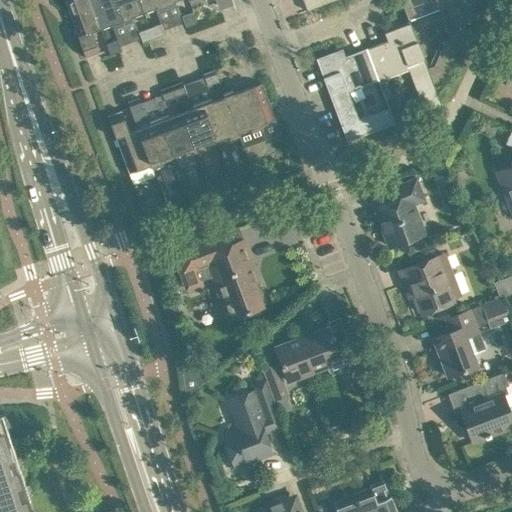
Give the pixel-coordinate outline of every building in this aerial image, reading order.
[(92,31),(100,28),(90,0),(65,0),(86,57),(100,53),(92,31)] [(114,27),(124,24),(115,0),(90,0),(100,28),(113,23),(114,27)] [(131,16),(144,12),(139,0),(115,0),(124,24),(133,20),(131,16)] [(158,11),(167,7),(164,0),(139,0),(144,12),(156,7),(158,11)] [(302,0),(307,11),(335,0),(302,0)] [(433,84),(434,83),(444,79),(458,48),(472,43),(463,20),(455,0),(400,0),(410,23),(433,84)] [(181,16),(186,27),(197,23),(193,11),(181,16)] [(153,39),(165,35),(161,23),(149,28),(153,39)] [(397,37),(366,48),(378,80),(397,73),(396,70),(408,66),(409,68),(419,97),(406,102),(412,117),(442,105),(434,83),(433,84),(410,23),(394,29),(397,37)] [(143,43),(153,39),(149,28),(139,32),(143,43)] [(110,55),(122,51),(118,40),(106,44),(110,55)] [(360,87),(378,80),(366,48),(336,60),(333,52),(316,58),(347,141),(394,123),(388,108),(359,119),(348,89),(359,85),(360,87)] [(215,69),(203,74),(208,85),(219,81),(215,69)] [(171,86),(175,97),(186,93),(182,81),(171,86)] [(260,124),(275,118),(262,83),(234,93),(233,89),(223,93),(224,97),(225,96),(238,132),(240,136),(244,149),(266,141),(260,124)] [(164,101),(175,97),(171,86),(160,90),(164,101)] [(230,140),(240,136),(238,132),(225,96),(224,97),(212,101),(211,97),(202,101),(216,140),(228,136),(230,140)] [(139,97),(128,102),(132,113),(143,109),(139,97)] [(204,145),(216,140),(202,101),(192,104),(194,108),(181,113),(196,152),(205,149),(204,145)] [(143,109),(132,113),(138,129),(139,128),(152,164),(150,165),(152,168),(162,165),(160,161),(173,156),(158,117),(150,120),(145,108),(143,109)] [(152,164),(139,128),(138,129),(129,132),(121,110),(108,115),(128,173),(129,172),(133,184),(155,176),(152,168),(150,165),(152,164)] [(186,156),(196,152),(181,113),(169,117),(167,114),(158,117),(173,156),(185,152),(186,156)] [(511,211),(511,165),(497,171),(511,211)] [(215,179),(207,182),(213,197),(221,194),(215,179)] [(390,247),(407,240),(424,234),(413,204),(424,200),(416,179),(388,189),(393,200),(375,207),(390,247)] [(186,195),(173,200),(177,211),(190,206),(186,195)] [(148,223),(158,219),(155,210),(145,214),(148,223)] [(230,318),(244,313),(262,306),(249,271),(255,269),(244,240),(230,245),(225,231),(173,250),(156,256),(158,263),(170,259),(171,262),(177,261),(188,290),(204,284),(198,269),(214,264),(221,283),(217,284),(230,318)] [(453,301),(452,299),(462,295),(446,251),(435,255),(433,249),(413,256),(416,264),(399,271),(405,287),(411,284),(422,313),(453,301)] [(507,291),(503,279),(495,283),(498,294),(507,291)] [(451,331),(433,338),(448,376),(466,369),(477,365),(472,353),(473,353),(486,348),(478,326),(488,322),(490,328),(511,320),(502,298),(469,310),(465,312),(446,319),(451,331)] [(325,367),(323,359),(338,354),(328,327),(274,347),(286,381),(325,367)] [(265,379),(273,399),(284,395),(272,365),(262,369),(265,379)] [(185,396),(207,378),(199,369),(195,372),(195,367),(183,368),(185,396)] [(511,426),(511,416),(501,388),(509,385),(504,372),(448,393),(455,410),(460,408),(473,442),(511,426)] [(271,400),(273,399),(265,379),(251,385),(253,390),(226,400),(236,428),(222,434),(234,467),(272,453),(261,421),(277,415),(271,400)] [(31,511),(27,498),(30,497),(2,413),(0,413),(0,511),(31,511)] [(370,487),(333,501),(337,511),(397,511),(391,495),(387,497),(384,490),(387,489),(383,480),(370,485),(370,487)] [(299,511),(294,498),(283,502),(281,496),(262,503),(265,510),(259,511),(299,511)]
